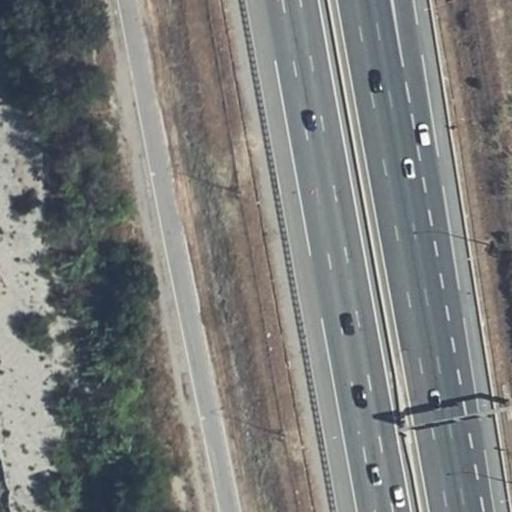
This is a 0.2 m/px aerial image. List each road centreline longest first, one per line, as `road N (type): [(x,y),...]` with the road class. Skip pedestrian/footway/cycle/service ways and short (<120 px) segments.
road 1 (motorway): [(288,0),(382,511)]
road 2 (motorway): [(422,317),(364,0)]
road 3 (motorway): [(422,317),(400,0)]
road 4 (motorway): [(457,511),(422,317)]
